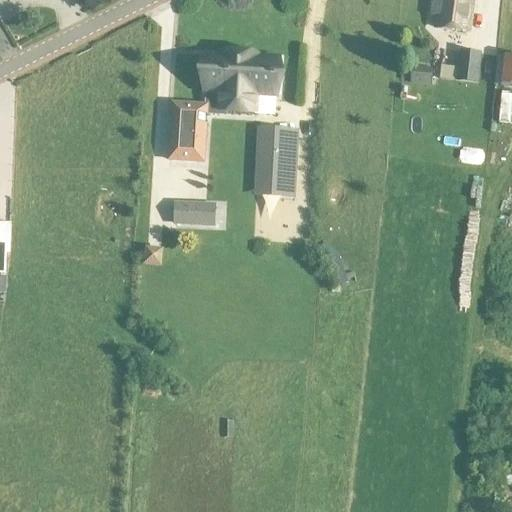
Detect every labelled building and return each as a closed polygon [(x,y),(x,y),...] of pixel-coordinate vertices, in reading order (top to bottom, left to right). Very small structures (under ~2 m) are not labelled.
[(470,0),(433,0),(432,17),(437,17),(436,28),(468,31),(470,0)] [(177,49),(177,70),(197,71),(198,49),(177,49)] [(449,64),(448,49),(434,49),(434,64),(449,64)] [(480,54),(460,52),(457,82),(477,84),(480,54)] [(221,115),(222,111),(254,113),(256,95),(276,96),(278,61),(256,59),(256,57),(221,55),(221,57),(207,56),(205,92),(207,92),(206,107),(173,105),(169,161),(199,163),(200,138),(204,138),(206,114),(221,115)] [(511,89),(511,56),(497,56),(494,85),(501,86),(500,88),(511,89)] [(411,67),(409,84),(430,86),(431,68),(411,67)] [(259,130),(257,183),(276,184),(294,185),(297,132),(259,130)] [(214,205),(175,204),(174,225),(213,227),(214,205)] [(0,274),(5,275),(5,254),(9,254),(9,223),(0,222),(0,274)] [(160,252),(146,251),(145,264),(159,265),(160,252)]
